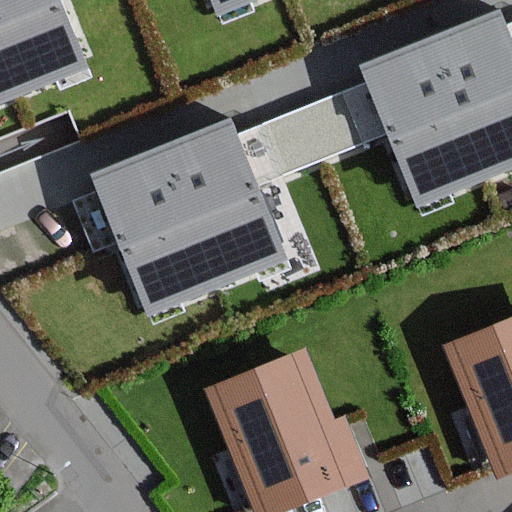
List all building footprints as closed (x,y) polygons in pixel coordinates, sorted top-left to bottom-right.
[(0,0),(0,98),(83,65),(57,0),(0,0)] [(424,198),(511,162),(511,49),(505,31),(498,14),(462,29),(412,48),(371,65),(378,82),(395,125),(424,198)] [(255,181),(395,125),(378,82),(238,138),(255,181)] [(158,306),(285,255),(255,181),(238,138),(231,122),(187,140),(139,159),(105,173),(111,189),(128,232),(158,306)] [(96,245),(128,232),(111,189),(79,202),(96,245)] [(511,326),(456,348),(503,469),(511,465),(511,326)] [(329,426),(303,358),(218,390),(264,511),(366,472),(346,419),(329,426)]
